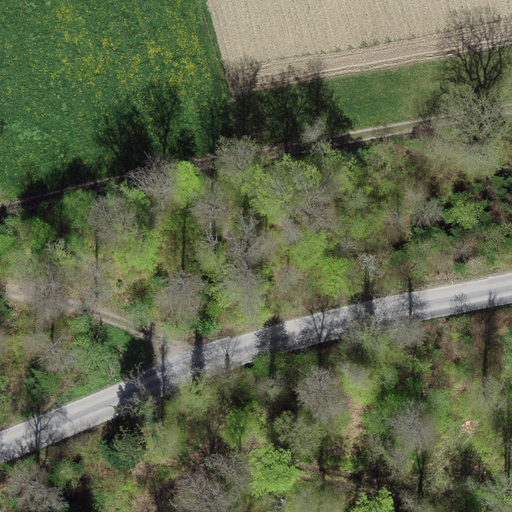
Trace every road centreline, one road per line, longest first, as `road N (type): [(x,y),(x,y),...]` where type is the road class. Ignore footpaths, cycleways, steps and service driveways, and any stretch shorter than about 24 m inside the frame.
road 1 (tertiary): [(0,446),(271,340),(511,287)]
road 2 (track): [(0,210),(511,109)]
road 3 (track): [(209,360),(0,290)]
